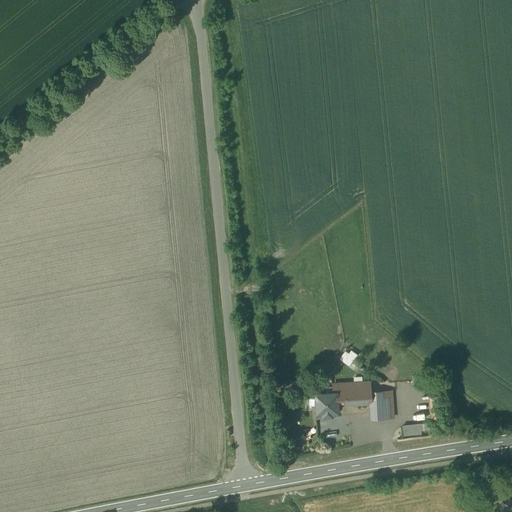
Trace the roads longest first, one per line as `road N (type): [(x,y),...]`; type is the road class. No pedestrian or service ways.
road 1 (unclassified): [(199,0),(244,485)]
road 2 (secondary): [(511,440),(244,485)]
road 3 (unclassified): [(186,0),(0,133)]
road 4 (secondary): [(244,485),(107,511)]
